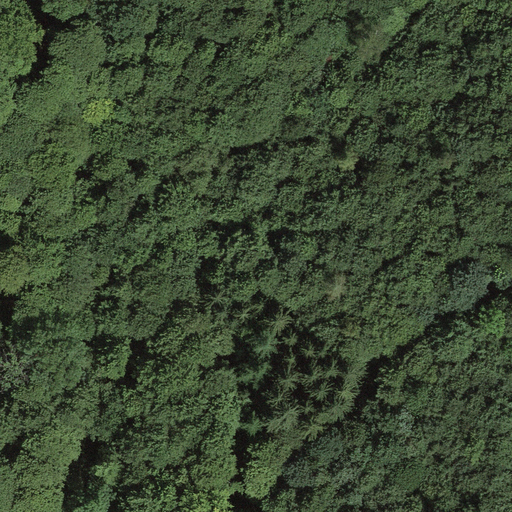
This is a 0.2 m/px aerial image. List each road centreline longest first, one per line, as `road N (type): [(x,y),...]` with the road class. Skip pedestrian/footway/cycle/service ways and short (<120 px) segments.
road 1 (track): [(431,0),(165,333),(117,475)]
road 2 (track): [(237,511),(393,360),(441,320),(511,279)]
